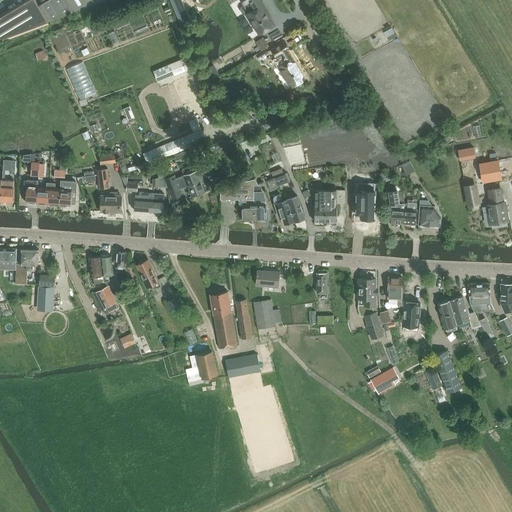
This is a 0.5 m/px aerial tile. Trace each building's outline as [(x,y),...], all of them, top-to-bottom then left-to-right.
[(74,11),(104,0),(47,0),(39,5),(36,0),(27,0),(0,16),(0,38),(48,21),(74,11)] [(181,0),(170,0),(180,23),(187,20),(183,11),(185,10),(181,0)] [(261,5),(263,4),(260,0),(241,0),(244,5),(241,6),(241,8),(241,10),(243,13),(245,14),(246,14),(247,14),(259,33),(273,25),(261,5)] [(385,33),(388,38),(397,33),(393,28),(385,33)] [(263,37),(256,42),(261,51),(269,47),(263,37)] [(285,41),(272,49),(274,52),(277,58),(275,59),(291,86),(305,78),(293,58),(294,57),(289,48),(285,41)] [(185,58),(170,64),(175,75),(189,69),(185,58)] [(83,62),(67,70),(79,99),(96,92),(83,62)] [(130,106),(123,109),(128,120),(135,118),(130,106)] [(197,118),(190,121),(194,132),(202,128),(197,117),(197,118)] [(160,146),(145,152),(149,163),(165,157),(207,140),(202,128),(194,132),(160,146)] [(90,138),(87,131),(82,133),(85,141),(90,138)] [(297,132),(281,135),(283,146),(299,143),(297,132)] [(472,147),(460,152),(465,165),(478,160),(472,147)] [(179,153),(174,155),(175,160),(180,159),(185,157),(183,151),(179,153)] [(276,152),(271,155),(275,163),(280,160),(276,152)] [(115,154),(100,156),(101,165),(116,163),(115,154)] [(15,170),(16,160),(4,160),(3,169),(15,170)] [(498,160),(480,163),(483,181),(501,178),(498,160)] [(32,161),(31,175),(38,176),(39,175),(39,168),(39,162),(32,161)] [(409,161),(401,165),(407,176),(415,171),(409,161)] [(174,175),(166,178),(172,198),(180,195),(178,188),(187,185),(201,181),(197,170),(195,166),(193,165),(183,168),(182,170),(184,174),(175,177),(174,175)] [(201,181),(187,185),(191,196),(210,189),(207,180),(215,178),(211,165),(202,169),(197,170),(201,181)] [(100,188),(110,187),(108,168),(97,169),(100,188)] [(287,172),(284,173),(282,168),(271,172),(273,177),(277,186),(290,181),(287,172)] [(153,179),(152,186),(167,187),(165,178),(161,172),(158,173),(159,177),(153,179)] [(137,191),(138,182),(127,181),(128,177),(121,177),(125,185),(127,185),(126,190),(137,191)] [(277,188),(277,186),(273,177),(266,180),(270,191),(277,188)] [(220,190),(214,192),(216,199),(217,198),(220,197),(220,199),(242,199),(242,202),(242,204),(242,221),(254,220),(254,204),(254,202),(253,178),(220,186),(220,190)] [(255,178),(253,178),(254,202),(254,204),(254,220),(266,220),(266,204),(266,201),(265,200),(263,191),(259,191),(259,184),(255,178)] [(24,179),(23,196),(26,196),(26,202),(37,203),(38,186),(38,180),(27,180),(24,179)] [(13,201),(14,181),(2,180),(0,200),(13,201)] [(61,187),(59,204),(71,205),(71,204),(76,204),(78,183),(76,181),(61,180),(61,187)] [(474,180),(465,182),(469,206),(479,205),(476,184),(475,184),(474,180)] [(38,186),(37,203),(48,203),(49,182),(47,182),(47,187),(38,186)] [(49,182),(48,203),(59,204),(61,187),(59,187),(55,187),(55,183),(52,183),(49,182)] [(325,221),(326,189),(325,189),(315,188),(314,221),(325,221)] [(489,223),(508,221),(505,201),(503,201),(501,188),(488,190),(490,203),(486,204),(489,223)] [(345,203),(345,190),(326,189),(325,221),(336,222),(336,203),(345,203)] [(397,189),(388,191),(392,208),(391,222),(403,223),(404,209),(404,207),(402,206),(402,205),(401,205),(399,203),(398,191),(397,189)] [(357,190),(356,214),(361,214),(361,218),(364,218),(364,220),(372,220),(372,218),(374,218),(375,190),(357,190)] [(403,191),(398,191),(399,203),(401,205),(402,205),(402,206),(404,207),(404,209),(403,223),(415,224),(417,202),(408,201),(405,204),(404,203),(404,202),(403,191)] [(110,195),(101,195),(101,211),(121,211),(121,196),(118,195),(118,192),(110,192),(110,195)] [(135,195),(134,210),(152,211),(153,193),(139,192),(139,195),(135,195)] [(214,192),(210,193),(212,200),(214,206),(218,204),(217,199),(217,198),(216,199),(214,192)] [(279,192),(272,194),(275,203),(274,203),(279,216),(282,215),(285,223),(294,220),(294,218),(289,204),(287,199),(282,200),(279,192)] [(152,211),(163,211),(164,194),(153,193),(152,211)] [(297,195),(287,199),(289,204),(294,218),(294,220),(294,221),(305,218),(297,195)] [(419,214),(418,225),(440,226),(441,216),(434,205),(432,205),(428,200),(420,199),(419,214)] [(0,247),(0,267),(16,268),(16,260),(17,248),(0,247)] [(17,263),(16,283),(19,283),(27,283),(28,268),(31,268),(32,264),(38,264),(39,249),(21,248),(20,256),(20,263),(17,263)] [(125,267),(127,251),(117,250),(115,266),(117,267),(125,267)] [(101,256),(90,256),(94,283),(104,281),(101,256)] [(111,256),(101,256),(104,281),(110,280),(109,274),(113,273),(111,256)] [(148,287),(150,291),(161,286),(158,282),(160,281),(149,258),(136,264),(147,287),(148,287)] [(125,267),(117,267),(118,271),(128,272),(131,279),(137,276),(133,266),(126,268),(125,267)] [(278,286),(280,271),(257,269),(256,284),(278,286)] [(327,297),(327,292),(327,272),(317,272),(317,293),(319,293),(320,297),(327,297)] [(54,286),(55,277),(41,275),(40,284),(54,286)] [(402,305),(402,277),(388,277),(388,298),(398,299),(397,305),(402,305)] [(358,304),(358,309),(360,317),(362,317),(365,316),(371,338),(382,335),(379,325),(383,324),(380,315),(377,316),(376,312),(374,313),(373,308),(373,305),(375,305),(376,278),(359,278),(358,304)] [(511,283),(501,283),(501,302),(507,315),(511,312),(511,283)] [(490,284),(469,284),(469,295),(471,303),(475,311),(491,311),(494,310),(490,303),(490,284)] [(101,289),(96,291),(105,308),(106,307),(109,311),(119,306),(116,299),(113,293),(108,285),(101,289)] [(44,286),(43,307),(53,307),(54,287),(44,286)] [(132,292),(138,304),(142,302),(139,296),(144,294),(142,288),(132,292)] [(118,290),(113,293),(116,299),(121,297),(118,290)] [(228,290),(210,293),(220,347),(237,344),(228,290)] [(462,296),(449,299),(457,324),(469,320),(471,328),(481,325),(474,311),(469,312),(468,306),(465,307),(462,296)] [(175,298),(165,302),(169,312),(179,307),(175,298)] [(246,299),(236,300),(242,337),(252,336),(246,299)] [(275,323),(281,322),(279,308),(273,309),(271,299),(254,301),(258,328),(275,326),(275,323)] [(440,302),(437,303),(444,328),(451,327),(452,330),(457,328),(456,324),(457,324),(449,299),(440,302)] [(404,301),(402,325),(418,326),(420,302),(418,302),(418,300),(412,300),(412,301),(404,301)] [(380,312),(383,323),(391,321),(387,310),(380,312)] [(318,323),(334,322),(333,315),(318,315),(318,323)] [(486,317),(479,320),(486,334),(493,331),(486,317)] [(511,327),(507,317),(499,321),(507,336),(511,333),(511,327)] [(393,322),(383,325),(385,331),(389,329),(389,328),(390,327),(394,326),(393,322)] [(192,329),(184,332),(190,344),(197,341),(192,329)] [(132,332),(124,336),(129,346),(136,343),(137,342),(132,332)] [(189,352),(208,348),(206,342),(184,347),(185,355),(190,354),(189,352)] [(393,345),(387,347),(394,365),(400,362),(393,345)] [(432,356),(447,392),(462,386),(447,350),(432,356)] [(208,376),(217,374),(212,351),(190,355),(193,367),(186,369),(189,385),(210,381),(208,376)] [(225,359),(228,376),(260,371),(257,353),(225,359)] [(378,365),(366,371),(370,377),(381,371),(378,365)] [(393,367),(371,378),(377,389),(398,377),(393,367)] [(424,371),(432,389),(442,384),(435,367),(424,371)]
